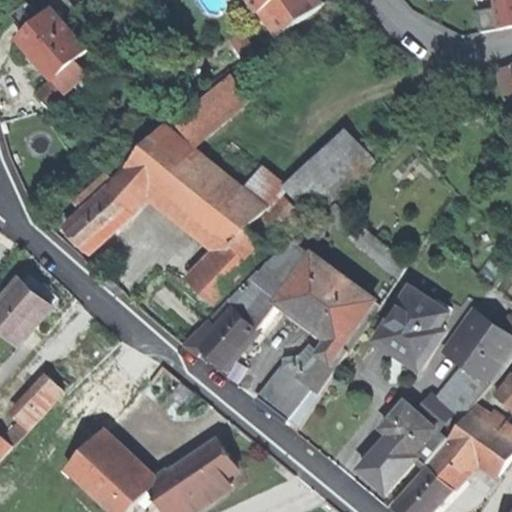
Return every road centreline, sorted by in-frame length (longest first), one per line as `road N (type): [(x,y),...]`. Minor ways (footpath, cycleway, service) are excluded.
road 1 (residential): [(0,198),(374,511)]
road 2 (residential): [(387,0),(436,44),(475,51),(511,44)]
